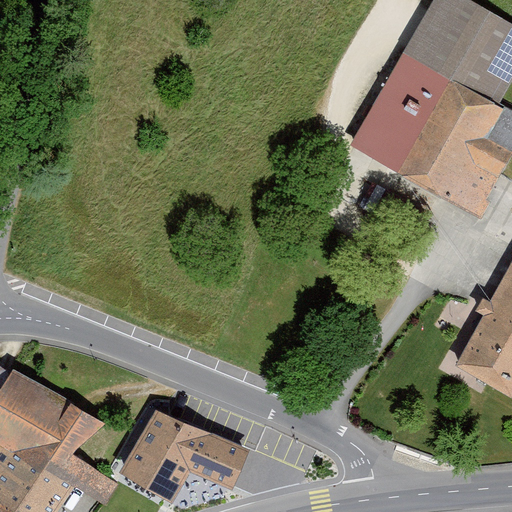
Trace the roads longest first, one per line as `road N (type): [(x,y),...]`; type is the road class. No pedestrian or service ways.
road 1 (residential): [(0,313),(55,323),(343,438),(366,457),(378,498)]
road 2 (unclassified): [(0,313),(54,0)]
road 3 (secondary): [(378,498),(511,486)]
